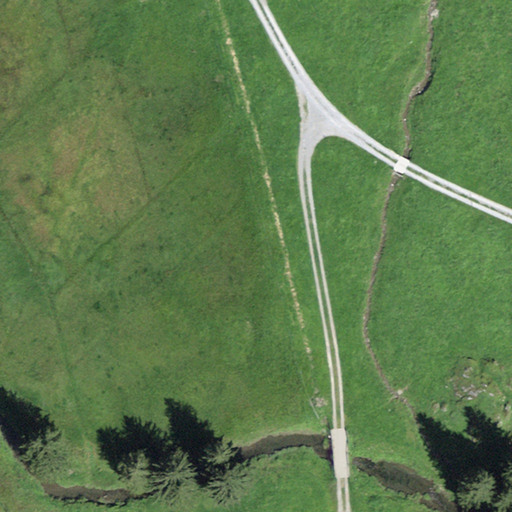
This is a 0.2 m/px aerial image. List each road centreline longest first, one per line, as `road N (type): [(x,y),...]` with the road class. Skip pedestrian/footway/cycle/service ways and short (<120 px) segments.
road 1 (track): [(304,151),(335,372),(344,511)]
road 2 (track): [(301,79),(368,145),(511,218)]
